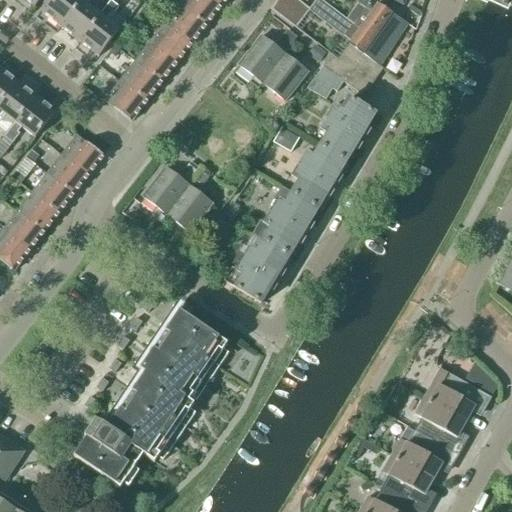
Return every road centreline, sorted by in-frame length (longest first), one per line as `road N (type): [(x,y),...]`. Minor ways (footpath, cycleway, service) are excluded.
road 1 (residential): [(272,344),(364,192),(449,0)]
road 2 (residential): [(272,344),(91,215)]
road 3 (residential): [(511,372),(456,314),(511,206)]
road 4 (unclassified): [(139,148),(252,0)]
road 5 (residential): [(139,148),(0,39)]
